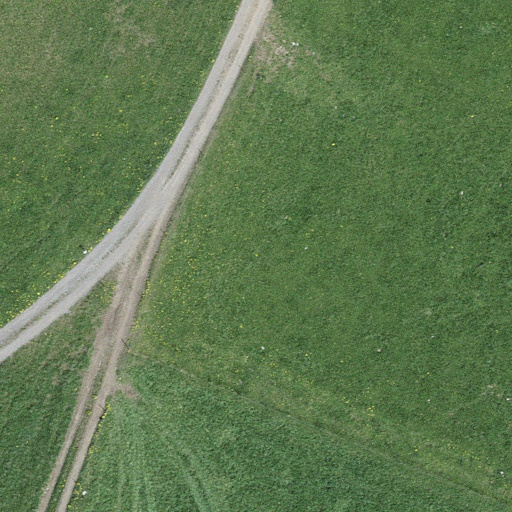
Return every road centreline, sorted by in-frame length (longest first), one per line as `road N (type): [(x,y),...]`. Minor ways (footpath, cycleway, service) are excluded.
road 1 (track): [(0,345),(157,203),(254,0)]
road 2 (track): [(51,511),(157,203)]
